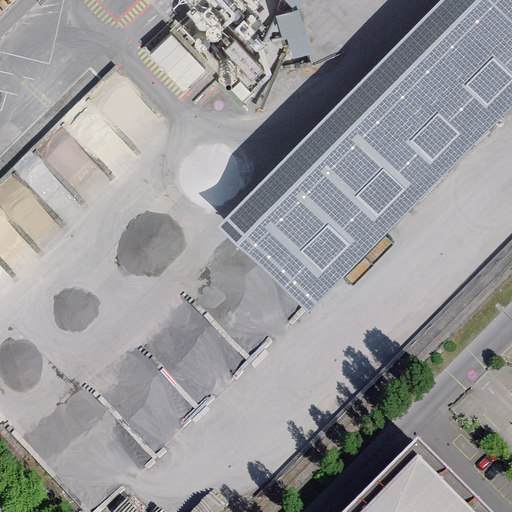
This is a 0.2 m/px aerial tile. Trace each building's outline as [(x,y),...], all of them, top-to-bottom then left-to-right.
[(254,0),(210,0),(185,26),(202,43),(228,18),(250,41),(268,23),(257,12),(262,7),(254,0)] [(511,99),(511,0),(466,0),(234,232),(306,305),(511,99)] [(299,0),(267,13),(275,34),(289,29),(298,51),(316,44),(299,0)] [(206,68),(172,33),(150,55),(184,90),(206,68)] [(477,511),(420,454),(361,511),(477,511)]
